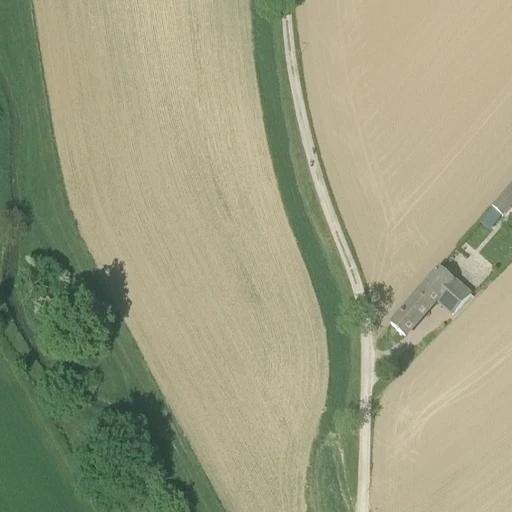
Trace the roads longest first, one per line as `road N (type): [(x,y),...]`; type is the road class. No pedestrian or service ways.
road 1 (track): [(10,0),(6,44),(24,73),(42,202),(211,511)]
road 2 (residential): [(288,0),(320,184),(362,285),(370,379),(361,511)]
